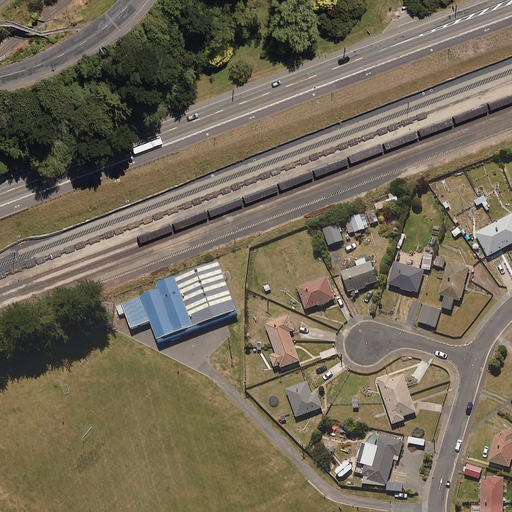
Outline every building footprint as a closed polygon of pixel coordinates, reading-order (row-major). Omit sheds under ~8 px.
[(398,204),(395,192),(388,194),(389,199),(374,204),(376,210),(398,204)] [(363,229),(359,214),(343,218),(347,233),(363,229)] [(511,242),(511,215),(511,214),(473,234),(485,257),(511,242)] [(342,240),(336,224),(321,229),(327,245),(342,240)] [(393,261),(387,285),(417,293),(423,269),(430,269),(431,255),(422,254),(421,268),(393,261)] [(445,258),(436,255),(433,265),(442,267),(445,258)] [(220,261),(157,284),(160,291),(123,304),(133,330),(153,322),(160,341),(239,312),(220,261)] [(354,294),(359,292),(358,290),(366,288),(365,286),(376,282),(370,261),(339,272),(346,292),(353,290),(354,294)] [(468,268),(447,262),(438,294),(443,296),(440,307),(450,310),(453,299),(459,300),(468,268)] [(334,299),(325,276),(296,287),(305,310),(334,299)] [(440,310),(423,305),(418,322),(435,327),(440,310)] [(293,331),(287,316),(264,324),(275,353),(268,355),(274,370),(298,361),(288,332),(293,331)] [(415,412),(402,374),(377,382),(391,424),(403,420),(402,416),(415,412)] [(311,395),(306,381),(285,389),(295,417),(321,407),(316,393),(311,395)] [(511,433),(501,430),(499,436),(494,435),(487,461),(508,467),(511,452),(511,439),(510,439),(511,433)] [(356,458),(358,459),(355,472),(368,476),(365,486),(383,491),(393,455),(398,456),(402,441),(368,432),(364,445),(360,444),(356,458)] [(352,467),(346,460),(333,471),(340,478),(352,467)] [(501,511),(502,478),(487,478),(487,481),(481,481),(480,511),(501,511)] [(388,480),(387,490),(402,492),(403,481),(388,480)]
